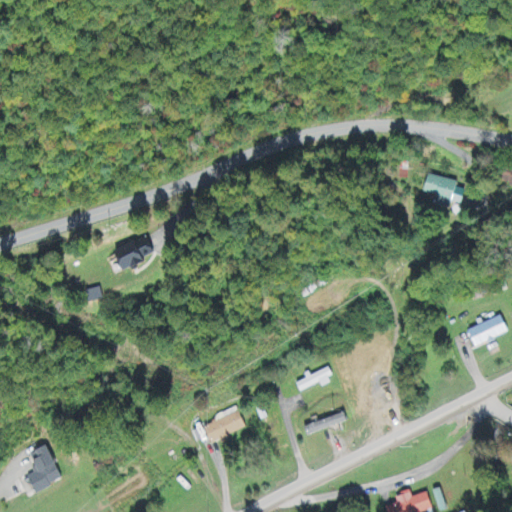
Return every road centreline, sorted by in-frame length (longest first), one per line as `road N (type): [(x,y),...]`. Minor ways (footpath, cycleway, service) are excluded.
road 1 (residential): [(511,139),(405,124),(304,134),(0,243)]
road 2 (tertiary): [(251,511),(511,378)]
